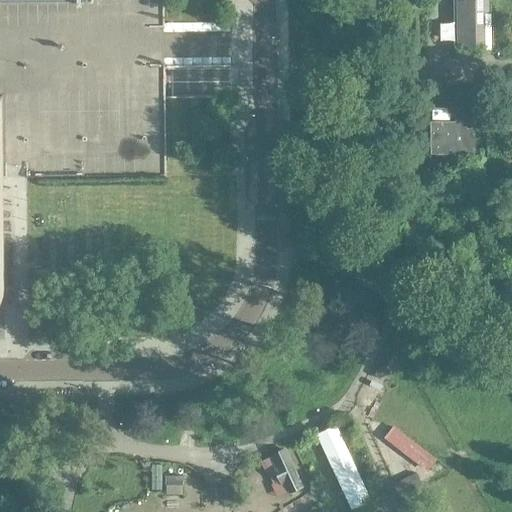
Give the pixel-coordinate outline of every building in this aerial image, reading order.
[(491,50),(489,0),(453,0),(453,2),(459,2),(460,50),(491,50)] [(46,102),(0,103),(0,298),(46,299),(47,191),(46,102)] [(474,160),(474,122),(480,122),(480,109),(455,110),(455,121),(430,122),(430,154),(455,153),(455,160),(474,160)] [(391,371),(398,358),(387,353),(380,365),(391,371)] [(370,500),(335,426),(317,434),(351,508),(370,500)] [(435,459),(394,426),(386,436),(427,469),(435,459)] [(301,487),(285,450),(273,455),(277,466),(274,468),(281,482),(285,481),(290,492),(301,487)] [(426,496),(421,486),(415,473),(392,484),(403,507),(426,496)] [(182,484),(182,476),(166,476),(166,484),(182,484)]
